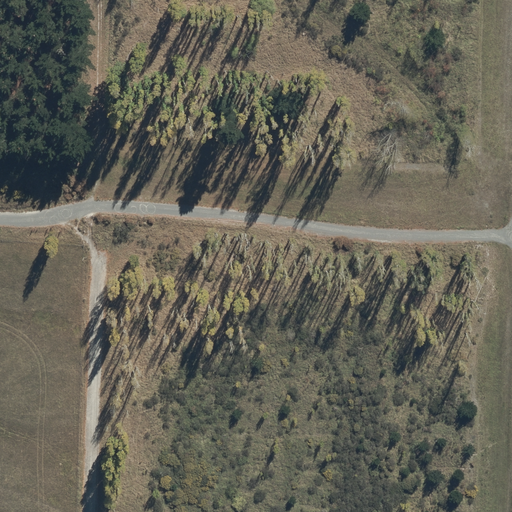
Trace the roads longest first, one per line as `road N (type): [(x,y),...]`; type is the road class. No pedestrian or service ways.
road 1 (track): [(0,219),(102,206),(348,231),(511,237)]
road 2 (track): [(90,511),(102,260)]
road 3 (track): [(102,206),(102,0)]
